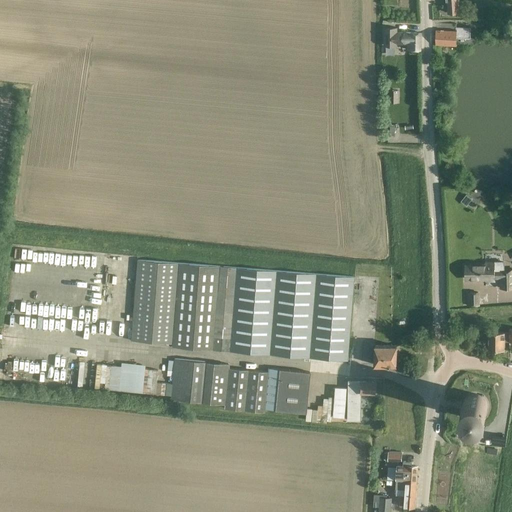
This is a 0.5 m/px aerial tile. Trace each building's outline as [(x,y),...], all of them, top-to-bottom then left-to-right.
[(445,0),(446,1),(447,1),(448,13),(459,12),(458,0),(445,0)] [(456,24),(436,24),(436,44),(446,44),(456,44),(456,38),(471,38),(471,27),(456,27),(456,24)] [(384,27),(384,46),(397,46),(397,44),(403,44),(408,44),(408,50),(410,50),(414,50),(416,50),(420,50),(421,33),(411,33),(405,33),(404,33),(404,32),(397,32),(397,27),(384,27)] [(466,194),(460,202),(466,206),(472,199),(466,194)] [(354,278),(177,263),(136,260),(130,340),(172,343),(172,347),(347,361),(354,278)] [(478,265),(465,265),(465,279),(485,278),(495,278),(501,278),(501,288),(511,288),(511,270),(505,270),(495,270),(495,262),(485,262),(485,265),(478,265)] [(479,292),(467,293),(467,305),(479,305),(479,292)] [(489,332),(489,350),(505,351),(505,341),(511,341),(511,328),(510,329),(509,332),(489,332)] [(375,364),(386,365),(396,365),(397,346),(375,345),(375,364)] [(264,409),(305,413),(310,373),(268,369),(268,372),(229,368),(229,364),(174,359),(170,399),(225,404),(224,409),(264,412),(264,409)] [(347,380),(346,421),(360,421),(360,407),(361,393),(364,393),(374,393),(374,382),(364,382),(361,382),(361,380),(347,380)] [(344,418),(346,388),(334,387),(332,417),(344,418)] [(461,408),(462,410),(463,413),(464,415),(465,416),(467,418),(469,419),(471,420),(473,420),(475,420),(478,420),(480,419),(482,418),(483,416),(485,415),(486,413),(487,411),(487,408),(487,406),(487,404),(486,402),(485,400),(484,398),(482,397),(480,395),(478,394),(476,394),(474,394),(472,394),(469,395),(467,396),(466,397),(464,399),(463,401),(462,403),(461,408)] [(326,421),(331,422),(333,398),(328,397),(328,399),(323,398),(322,406),(317,405),(317,410),(306,409),(305,421),(326,423),(326,421)] [(403,453),(389,452),(389,461),(402,462),(403,453)] [(397,479),(397,480),(417,482),(418,466),(411,466),(411,462),(403,461),(403,466),(397,466),(397,467),(397,479)] [(397,480),(396,489),(406,489),(406,493),(405,496),(405,501),(405,507),(405,508),(415,508),(416,494),(417,482),(397,480)] [(379,507),(378,511),(390,511),(392,498),(387,498),(387,495),(374,494),(373,506),(379,507)]
